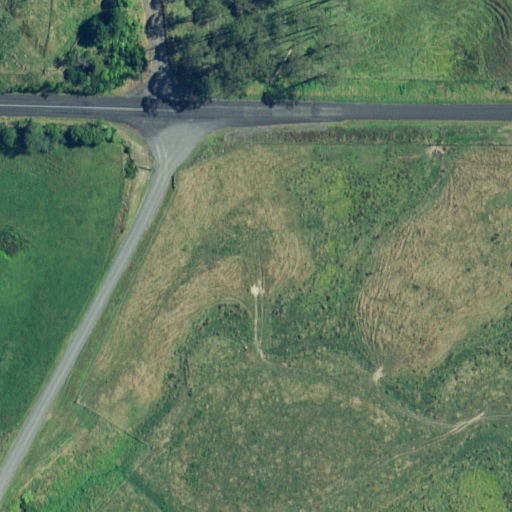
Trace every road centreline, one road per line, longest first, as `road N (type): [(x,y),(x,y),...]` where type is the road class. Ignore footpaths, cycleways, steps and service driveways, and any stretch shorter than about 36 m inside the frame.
road 1 (unclassified): [(0,101),(511,109)]
road 2 (unknown): [(190,103),(138,224),(0,448)]
